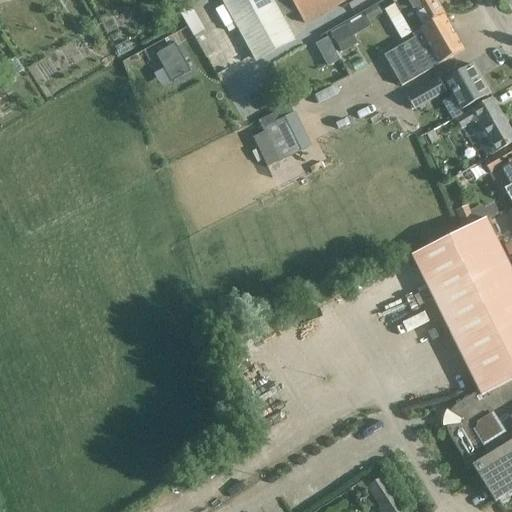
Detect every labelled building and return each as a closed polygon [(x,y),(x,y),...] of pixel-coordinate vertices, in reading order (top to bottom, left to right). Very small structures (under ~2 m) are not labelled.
[(220,0),(261,71),(298,49),(270,0),(220,0)] [(291,0),(304,23),(345,0),(291,0)] [(360,0),(307,30),(314,42),(386,0),(360,0)] [(411,36),(419,31),(444,17),(433,0),(398,0),(393,3),(394,5),(384,10),(401,39),(411,34),(411,36)] [(444,17),(419,31),(421,35),(384,56),(401,87),(463,51),(444,17)] [(187,68),(171,40),(157,48),(172,76),(187,68)] [(461,111),(489,95),(472,66),(444,82),(461,111)] [(413,110),(444,92),(438,80),(408,97),(413,110)] [(488,158),(511,145),(511,144),(511,133),(498,109),(469,125),(488,158)] [(251,138),(266,168),(309,148),(292,115),(262,130),(263,132),(251,138)] [(483,161),(491,175),(500,191),(504,189),(511,203),(511,145),(488,158),(483,161)] [(455,211),(464,231),(475,226),(467,206),(455,211)] [(413,257),(436,301),(449,327),(483,391),(486,397),(511,384),(511,272),(487,222),(413,257)] [(426,339),(446,329),(433,303),(413,312),(426,339)] [(511,384),(486,397),(483,391),(473,397),(462,404),(458,408),(456,410),(453,415),(452,418),(451,420),(451,422),(451,427),(451,432),(453,435),(455,439),(473,469),(476,467),(499,504),(511,495),(511,384)] [(384,511),(406,511),(385,480),(370,490),(384,511)]
